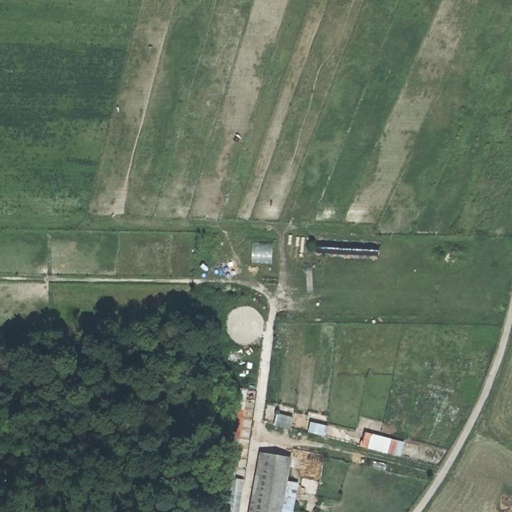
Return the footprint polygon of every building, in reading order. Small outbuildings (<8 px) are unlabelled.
[(253,262),(273,262),(272,243),(252,243),(253,262)] [(244,424),(247,389),(232,388),(228,439),(238,440),(236,465),(246,466),(249,424),(244,424)] [(293,416),(278,412),(275,425),(290,428),(293,416)] [(327,424),(310,421),(308,432),(325,435),(327,424)] [(398,439),(365,431),(361,446),(394,454),(398,439)] [(280,511),(290,459),(267,455),(261,489),(267,490),(264,509),(257,508),(256,511),(280,511)] [(240,505),(244,478),(230,476),(226,503),(240,505)]
